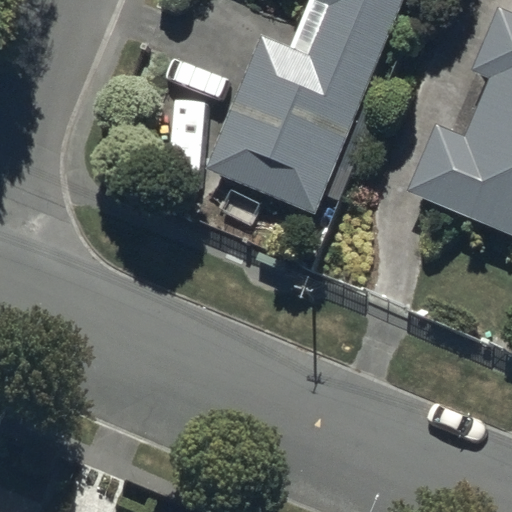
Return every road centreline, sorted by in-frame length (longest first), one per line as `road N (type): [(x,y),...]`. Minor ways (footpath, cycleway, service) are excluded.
road 1 (residential): [(0,308),(499,511)]
road 2 (residential): [(0,153),(64,0)]
